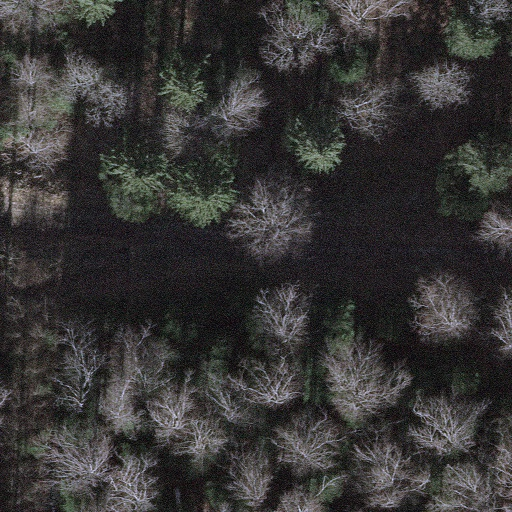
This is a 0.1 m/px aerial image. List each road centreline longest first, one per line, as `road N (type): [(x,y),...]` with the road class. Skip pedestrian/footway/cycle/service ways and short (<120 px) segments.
road 1 (track): [(511,254),(223,236),(0,202)]
road 2 (track): [(0,298),(223,236)]
